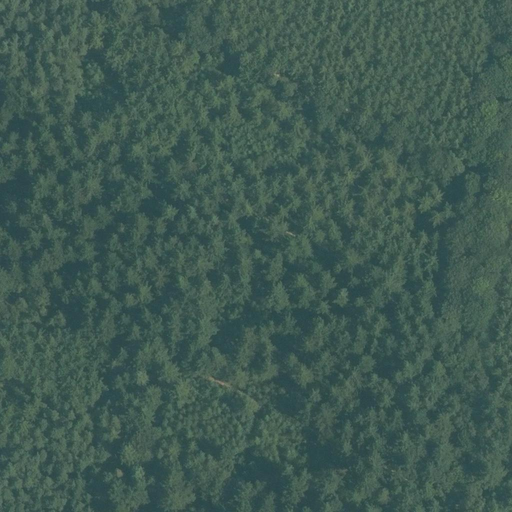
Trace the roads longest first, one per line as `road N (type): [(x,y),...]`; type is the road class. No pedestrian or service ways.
road 1 (track): [(467,318),(0,78)]
road 2 (track): [(0,317),(141,353),(268,409),(460,511)]
road 3 (unclassified): [(462,511),(467,318),(511,41)]
